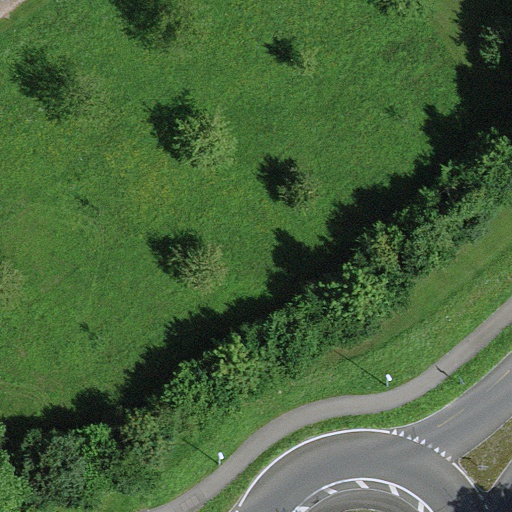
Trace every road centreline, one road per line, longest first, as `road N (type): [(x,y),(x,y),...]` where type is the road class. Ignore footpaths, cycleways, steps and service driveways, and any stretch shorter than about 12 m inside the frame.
road 1 (tertiary): [(409,463),(370,452),(329,456),(291,473),(258,511)]
road 2 (tertiary): [(511,376),(409,463)]
